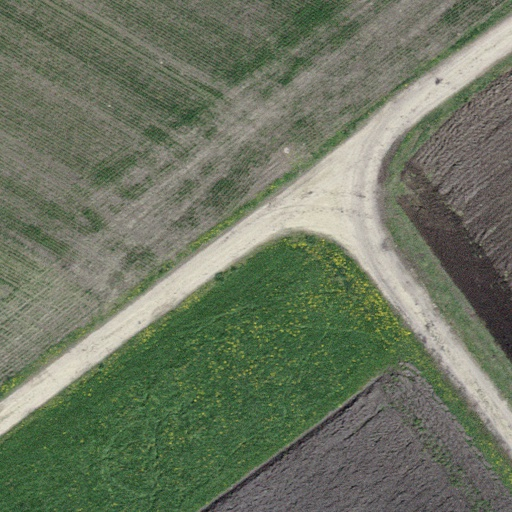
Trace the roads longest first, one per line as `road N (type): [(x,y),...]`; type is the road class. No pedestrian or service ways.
road 1 (track): [(0,441),(511,65)]
road 2 (track): [(511,478),(315,214)]
